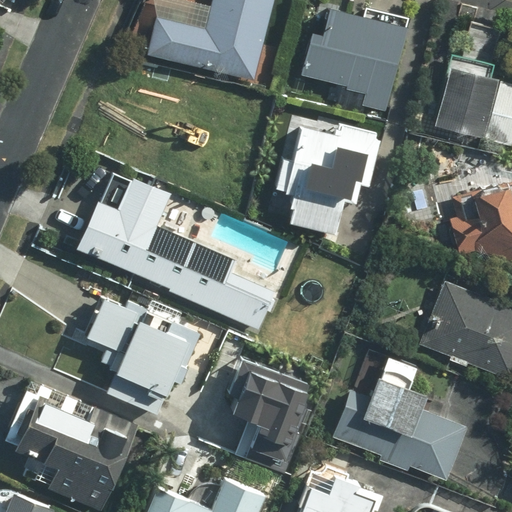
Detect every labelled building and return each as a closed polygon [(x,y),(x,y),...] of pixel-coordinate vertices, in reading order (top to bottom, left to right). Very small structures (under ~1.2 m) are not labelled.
[(215,0),(210,23),(160,10),(151,47),(260,74),(279,0),(215,0)] [(363,80),(359,95),(393,103),(414,15),(352,0),(336,0),(331,25),(319,22),(308,67),(363,80)] [(511,72),(458,60),(444,120),(511,135),(511,72)] [(351,128),(311,119),(304,150),(289,146),(282,178),(306,184),(298,217),(341,227),(355,168),(375,173),(384,137),(378,135),(381,123),(354,116),(351,128)] [(141,170),(126,203),(104,193),(82,240),(261,321),(277,288),(231,267),(237,253),(161,218),(176,186),(141,170)] [(511,175),(456,191),(462,214),(455,216),(466,253),(511,249),(511,175)] [(511,295),(452,275),(428,343),(511,372),(511,295)] [(92,330),(113,339),(106,354),(125,362),(114,388),(162,408),(181,364),(189,368),(206,329),(110,288),(92,330)] [(437,379),(387,362),(377,391),(354,383),(337,430),(386,447),(383,455),(411,465),(414,458),(453,472),(472,417),(429,402),(437,379)] [(10,429),(39,443),(28,465),(104,501),(143,419),(39,369),(10,429)] [(280,465),(309,385),(265,369),(236,449),(280,465)] [(368,511),(379,482),(322,462),(304,511),(368,511)] [(262,511),(274,486),(233,469),(220,499),(164,476),(148,511),(262,511)] [(55,511),(60,500),(21,486),(13,506),(3,511),(55,511)]
